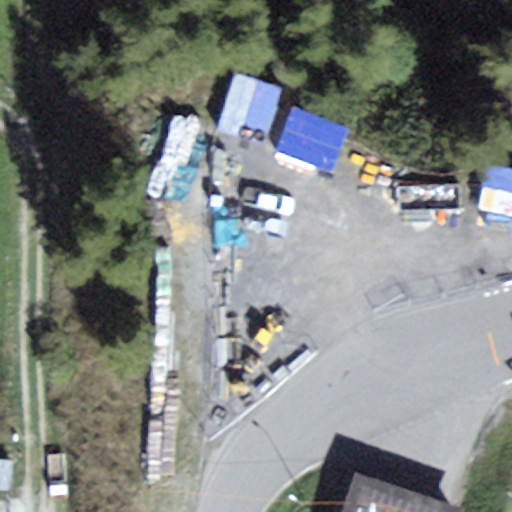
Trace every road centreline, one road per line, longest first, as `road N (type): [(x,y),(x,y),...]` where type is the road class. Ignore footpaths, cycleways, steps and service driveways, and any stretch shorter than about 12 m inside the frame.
road 1 (track): [(38,511),(36,0)]
road 2 (unclassified): [(511,339),(415,357),(344,390),(284,440),(234,511)]
